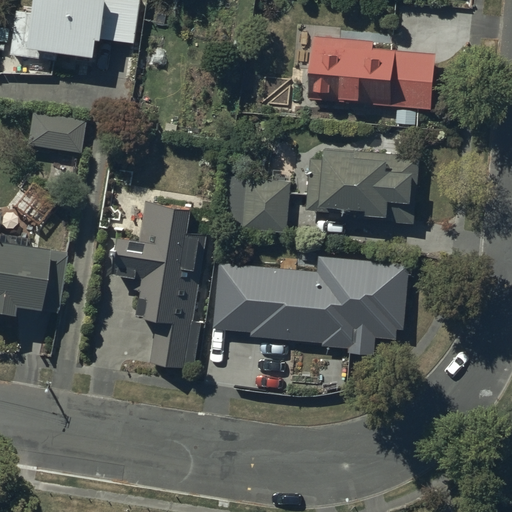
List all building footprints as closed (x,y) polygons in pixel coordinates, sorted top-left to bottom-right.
[(39,0),(37,14),(21,12),(14,54),(58,62),(60,52),(96,58),(100,34),(135,39),(136,32),(141,2),(130,0),(39,0)] [(437,52),(316,42),(312,98),(433,108),(437,52)] [(85,121),(34,113),(28,148),(79,156),(85,121)] [(420,158),(330,150),(329,162),(315,161),(310,210),(414,220),(420,158)] [(289,230),(293,183),(250,179),(246,226),(289,230)] [(150,238),(121,234),(116,272),(146,276),(141,315),(161,318),(155,362),(188,366),(207,238),(186,234),(190,207),(156,202),(150,238)] [(0,313),(10,315),(11,303),(58,311),(67,254),(0,243),(0,313)] [(409,270),(324,263),(323,275),(224,267),(219,328),(260,331),(259,337),(353,345),(353,352),(374,354),(376,338),(396,340),(396,330),(404,331),(409,270)]
